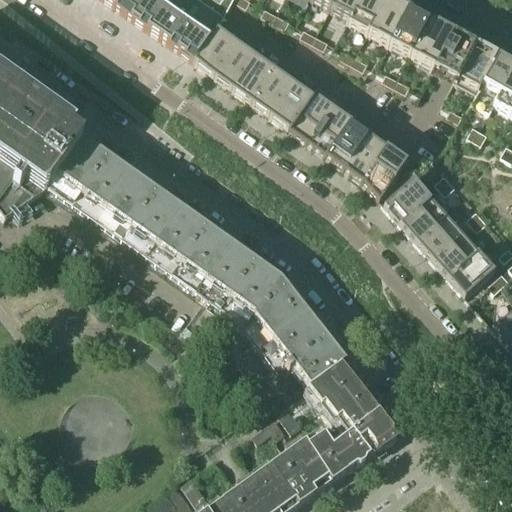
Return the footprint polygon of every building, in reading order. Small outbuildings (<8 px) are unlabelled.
[(99,0),(96,4),(119,19),(131,0),(99,0)] [(156,0),(131,0),(119,19),(141,35),(163,5),(156,0)] [(327,18),(336,0),(311,0),(308,7),(327,18)] [(345,31),(361,0),(336,0),(327,18),(345,28),(344,30),(345,31)] [(365,42),(384,6),(372,0),(361,0),(345,31),(364,40),(363,42),(365,42)] [(234,1),(230,9),(244,16),(248,8),(234,1)] [(185,19),(163,5),(141,35),(164,52),(187,21),(185,19)] [(386,54),(405,17),(384,6),(365,42),(386,54)] [(275,22),(263,16),(258,24),(270,30),(275,22)] [(407,65),(426,29),(405,17),(386,54),(407,65)] [(190,23),(187,21),(164,52),(191,70),(207,47),(212,39),(210,38),(190,23)] [(282,37),(286,29),(275,22),(270,30),(282,37)] [(430,78),(450,41),(426,29),(407,65),(430,78)] [(211,85),(234,52),(228,47),(214,37),(212,39),(207,47),(191,70),(211,85)] [(309,51),(313,43),(301,37),(297,45),(309,51)] [(452,91),(472,53),(450,41),(430,78),(451,89),(450,90),(452,91)] [(325,50),(313,43),(309,51),(321,58),(325,50)] [(229,97),(252,64),(241,57),(234,52),(211,85),(229,97)] [(473,102),(493,65),(472,53),(452,91),(473,102)] [(348,72),(353,65),(341,58),(337,66),(348,72)] [(248,111),(272,78),(265,74),(252,64),(229,97),(248,111)] [(360,79),(365,71),(353,65),(348,72),(360,79)] [(486,122),(511,75),(494,65),(468,112),(486,122)] [(507,123),(511,113),(511,75),(486,122),(503,131),(507,123)] [(266,123),(289,91),(278,83),(272,78),(248,111),(266,123)] [(391,95),(395,87),(383,81),(379,89),(391,95)] [(0,225),(2,227),(45,196),(79,146),(68,138),(70,135),(0,85),(0,225)] [(407,94),(395,87),(391,95),(403,102),(407,94)] [(286,137),(311,101),(310,100),(307,104),(301,99),(289,91),(266,123),(286,137)] [(304,150),(330,115),(311,101),(286,137),(304,150)] [(449,114),(445,122),(457,128),(462,121),(449,114)] [(323,164),(348,128),(330,115),(304,150),(323,164)] [(342,177),(366,143),(348,131),(350,129),(348,128),(323,164),(342,177)] [(461,142),(467,132),(460,128),(454,138),(461,142)] [(478,152),(484,141),(477,137),(471,148),(478,152)] [(360,190),(384,156),(366,143),(342,177),(360,190)] [(97,232),(131,183),(79,146),(45,196),(97,232)] [(494,161),(500,151),(493,147),(487,157),(494,161)] [(377,208),(404,170),(384,156),(360,190),(377,208)] [(437,197),(447,188),(442,182),(432,191),(437,197)] [(145,267),(179,217),(131,183),(97,232),(145,267)] [(398,232),(428,205),(411,186),(381,213),(398,232)] [(443,203),(452,194),(447,188),(437,197),(443,203)] [(414,250),(444,223),(428,205),(398,232),(414,250)] [(193,301),(227,252),(179,217),(145,267),(193,301)] [(469,233),(479,224),(474,218),(464,227),(469,233)] [(430,268),(460,241),(444,223),(414,250),(430,268)] [(475,239),(484,230),(479,224),(469,233),(475,239)] [(445,286),(476,259),(460,241),(430,268),(445,286)] [(235,331),(278,287),(227,252),(193,301),(235,331)] [(506,255),(496,263),(502,269),(511,261),(506,255)] [(493,278),(476,259),(445,286),(462,305),(493,278)] [(498,294),(506,288),(499,280),(492,287),(498,294)] [(262,364),(309,327),(278,287),(235,331),(262,364)] [(498,294),(492,287),(485,293),(491,301),(498,294)] [(511,318),(489,335),(511,360),(511,318)] [(356,387),(309,327),(262,364),(276,383),(283,377),(286,380),(291,376),(307,397),(304,399),(317,415),(356,387)] [(267,511),(298,511),(372,460),(394,445),(395,437),(356,387),(317,415),(330,431),(334,427),(346,444),(337,450),(335,448),(327,453),(317,440),(250,487),(267,511)] [(267,410),(244,427),(249,433),(272,416),(267,410)] [(299,433),(285,414),(275,421),(289,440),(299,433)] [(273,427),(250,443),(255,450),(270,439),(274,446),(283,440),(273,427)] [(190,467),(167,484),(172,490),(195,474),(190,467)] [(205,511),(207,510),(189,484),(179,491),(193,511),(205,511)] [(267,511),(250,487),(244,491),(218,510),(218,511),(215,511),(267,511)] [(187,511),(175,494),(165,501),(172,511),(187,511)] [(152,511),(171,511),(165,503),(152,511)]
